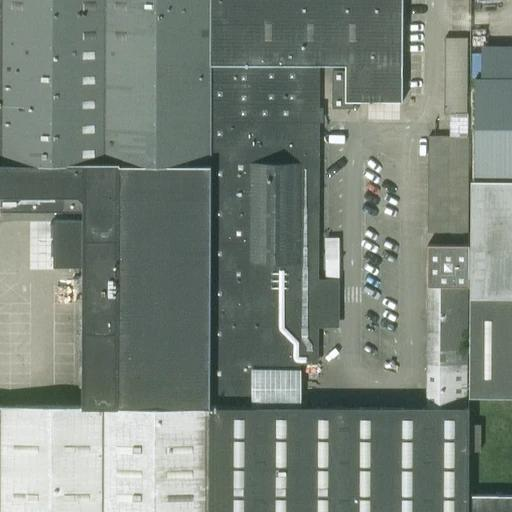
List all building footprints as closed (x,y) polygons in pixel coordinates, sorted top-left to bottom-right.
[(0,0),(0,195),(1,195),(0,212),(83,212),(83,221),(54,221),(53,267),(83,268),(83,405),(0,404),(0,511),(468,511),(468,451),(468,424),(468,408),(428,408),(339,407),(255,407),(254,364),(279,364),(279,378),(299,378),(299,364),(315,364),(315,324),(323,324),(323,303),(316,303),(317,66),(345,66),(345,70),(332,70),(332,108),(353,108),(353,102),(403,102),(402,0),(0,0)] [(445,38),(444,115),(467,115),(468,38),(445,38)] [(468,233),(469,136),(428,136),(428,233),(468,233)] [(511,180),(471,180),(470,297),(511,297),(511,180)] [(428,297),(428,408),(468,408),(469,297),(469,255),(469,245),(427,244),(427,255),(427,286),(428,286),(428,297)] [(511,297),(470,297),(469,397),(511,397),(511,297)] [(511,511),(511,495),(470,495),(470,511),(511,511)]
